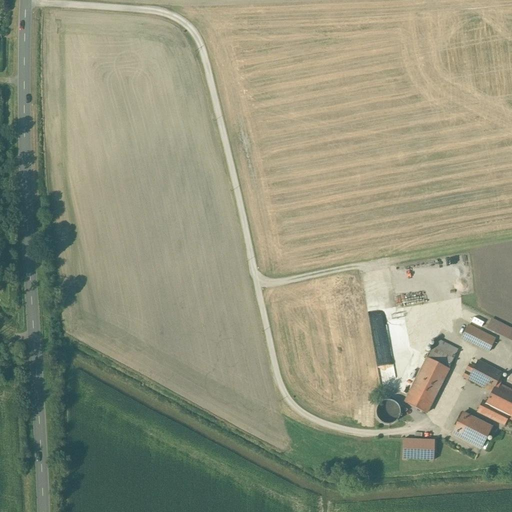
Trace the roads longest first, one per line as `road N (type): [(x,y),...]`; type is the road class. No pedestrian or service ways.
road 1 (tertiary): [(25,0),(25,192),(42,511)]
road 2 (track): [(256,284),(511,237)]
